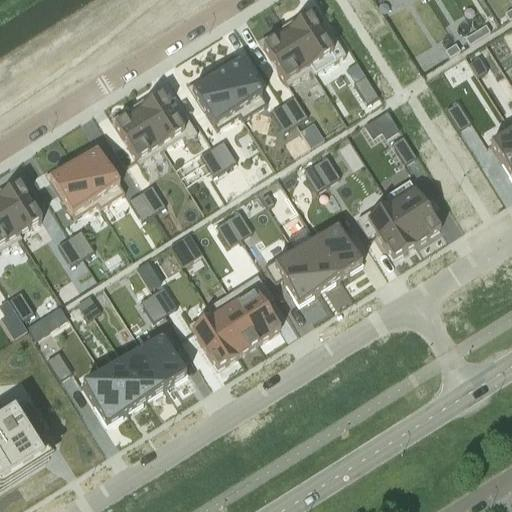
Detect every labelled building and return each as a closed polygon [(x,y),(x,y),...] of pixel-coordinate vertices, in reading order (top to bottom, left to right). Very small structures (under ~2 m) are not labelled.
[(296,22),(282,30),(310,75),(309,76),(312,80),(313,79),(344,59),(331,38),(323,43),(309,21),(299,27),(296,22)] [(484,29),(474,35),(478,42),(489,36),(484,29)] [(272,44),(262,50),(287,90),(309,76),(310,75),(282,30),(269,39),(272,44)] [(474,35),(464,42),(468,48),(478,42),(474,35)] [(454,48),(444,54),(448,61),(459,54),(454,48)] [(478,61),(467,67),(476,81),(486,75),(478,61)] [(238,65),(214,80),(239,120),(238,121),(241,125),(242,124),(265,109),(252,87),(238,65)] [(214,80),(191,95),(215,135),(235,123),(238,121),(239,120),(214,80)] [(364,80),(352,88),(365,108),(377,101),(364,80)] [(147,101),(133,110),(162,154),(181,142),(183,141),(186,145),(196,139),(182,117),(174,122),(160,100),(150,106),(147,101)] [(293,100),(281,108),(295,129),(307,122),(300,111),(293,100)] [(456,106),(444,114),(451,124),(458,135),(470,127),(463,117),(456,106)] [(281,108),(269,116),(276,126),(283,137),(295,129),(281,108)] [(123,123),(113,130),(138,169),(162,154),(133,110),(120,118),(123,123)] [(509,136),(489,149),(511,185),(511,138),(511,136),(509,136)] [(402,140),(390,148),(403,169),(415,161),(402,140)] [(222,145),(210,152),(223,174),(235,166),(229,156),(222,145)] [(210,152),(198,160),(205,171),(211,181),(223,174),(210,152)] [(96,155),(72,170),(97,209),(96,210),(98,214),(100,213),(123,198),(109,177),(96,155)] [(326,161),(314,168),(327,189),(339,182),(326,161)] [(314,168),(302,176),(315,197),(327,189),(314,168)] [(72,170),(48,185),(73,224),(96,210),(97,209),(72,170)] [(384,201),(383,201),(386,205),(387,205),(415,249),(439,234),(408,186),(384,201)] [(5,191),(0,193),(0,213),(17,240),(18,239),(41,225),(18,189),(8,196),(5,191)] [(151,190),(139,197),(152,218),(164,211),(158,200),(151,190)] [(139,197),(127,205),(134,215),(140,226),(152,218),(139,197)] [(267,198),(260,202),(266,212),(273,208),(267,198)] [(386,205),(355,224),(367,242),(374,237),(391,264),(415,249),(387,205),(386,205)] [(0,255),(19,244),(20,243),(18,239),(17,240),(0,213),(0,255)] [(238,216),(226,223),(239,244),(251,237),(238,216)] [(226,223),(214,231),(221,241),(227,252),(239,244),(226,223)] [(336,231),(315,245),(339,283),(360,270),(336,231)] [(80,234),(68,242),(81,263),(93,256),(80,234)] [(68,242),(56,250),(63,260),(69,271),(81,263),(68,242)] [(295,257),(294,257),(319,296),(339,283),(315,245),(295,257)] [(182,251),(172,257),(181,271),(191,265),(182,251)] [(292,253),(263,271),(274,289),(281,284),(297,309),(319,296),(294,257),(295,257),(293,253),(292,253)] [(256,281),(227,300),(257,348),(279,335),(262,308),(269,303),(256,281)] [(162,291),(151,298),(164,319),(176,312),(162,291)] [(19,296),(7,304),(21,325),(33,318),(26,307),(19,296)] [(151,298),(139,306),(145,316),(152,327),(164,319),(151,298)] [(206,312),(206,313),(208,317),(209,316),(237,361),(257,348),(227,300),(206,312)] [(93,307),(86,311),(93,321),(99,317),(93,307)] [(86,311),(79,316),(86,326),(93,321),(86,311)] [(196,324),(188,330),(216,374),(237,361),(209,316),(208,317),(196,324)] [(40,322),(24,333),(26,336),(32,345),(49,335),(40,322)] [(138,350),(137,351),(139,355),(140,354),(164,393),(185,380),(169,355),(177,350),(166,333),(138,350)] [(139,355),(121,366),(145,405),(164,393),(140,354),(139,355)] [(57,357),(45,364),(59,385),(71,378),(64,367),(57,357)] [(121,366),(102,379),(126,417),(145,405),(121,366)] [(102,379),(81,391),(105,430),(126,417),(102,379)] [(0,495),(44,468),(26,439),(44,428),(31,407),(0,426),(0,495)]
